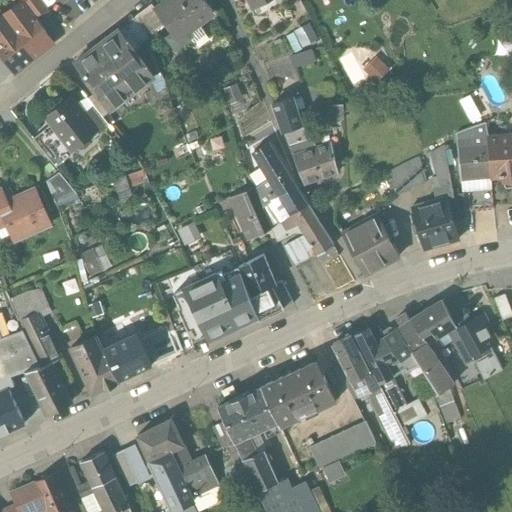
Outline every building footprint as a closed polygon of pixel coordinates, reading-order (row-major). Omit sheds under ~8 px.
[(47,8),(41,0),(20,0),(22,1),(34,18),(35,17),(47,8)] [(213,13),(204,0),(167,0),(156,9),(167,24),(174,32),(168,37),(176,48),(191,37),(187,32),(213,13)] [(22,1),(0,17),(0,53),(14,73),(53,43),(35,17),(34,18),(22,1)] [(153,4),(134,18),(149,37),(167,24),(156,9),(153,4)] [(137,46),(149,37),(134,18),(122,26),(137,46)] [(287,34),(297,52),(322,40),(313,21),(287,34)] [(137,46),(122,26),(120,29),(119,28),(94,48),(129,95),(144,84),(141,81),(152,73),(134,48),(137,46)] [(129,95),(94,48),(75,62),(94,87),(96,86),(99,90),(112,108),(113,107),(129,95)] [(311,50),(291,56),(294,68),(315,61),(311,50)] [(99,90),(88,98),(103,116),(113,108),(113,107),(112,108),(99,90)] [(97,130),(71,97),(46,116),(52,124),(72,149),(73,148),(97,130)] [(307,138),(292,98),(273,105),(289,145),(307,138)] [(343,105),(333,105),(334,119),(344,118),(343,105)] [(457,132),(461,180),(490,178),(487,140),(485,122),(457,132)] [(52,124),(33,139),(56,166),(75,151),(73,148),(72,149),(52,124)] [(331,143),(316,148),(312,136),(307,138),(289,145),(304,184),(338,172),(331,143)] [(511,137),(487,140),(490,178),(511,175),(511,137)] [(307,205),(269,143),(254,152),(266,171),(264,172),(292,213),(307,205)] [(444,145),(430,152),(438,178),(449,175),(444,145)] [(418,158),(389,172),(395,194),(411,189),(410,186),(426,181),(418,158)] [(62,204),(79,195),(66,170),(48,179),(62,204)] [(451,184),(435,189),(438,201),(447,199),(447,200),(453,198),(453,197),(451,184)] [(491,186),(468,188),(470,212),(493,210),(491,186)] [(253,187),(231,197),(248,239),(271,229),(253,187)] [(2,189),(0,189),(0,224),(8,221),(15,239),(50,224),(34,188),(17,196),(17,197),(7,202),(2,189)] [(465,219),(463,194),(453,197),(453,198),(447,200),(454,222),(465,219)] [(438,201),(412,209),(413,215),(409,217),(417,245),(422,243),(424,250),(459,239),(454,222),(447,200),(447,199),(438,201)] [(333,245),(307,205),(292,213),(299,224),(306,234),(305,235),(317,255),(333,245)] [(292,213),(280,222),(286,231),(299,224),(292,213)] [(377,215),(342,233),(364,276),(400,257),(377,215)] [(304,236),(283,247),(295,268),(315,256),(304,236)] [(105,242),(83,252),(93,274),(115,264),(105,242)] [(263,256),(239,267),(250,296),(271,286),(275,285),(263,256)] [(222,267),(172,290),(197,344),(279,305),(271,286),(250,296),(239,267),(225,274),(222,267)] [(40,289),(28,292),(38,312),(49,307),(40,289)] [(28,292),(10,299),(19,321),(38,312),(28,292)] [(511,314),(505,295),(494,299),(502,322),(511,318),(511,314)] [(100,302),(89,305),(94,318),(104,314),(100,302)] [(457,330),(442,302),(409,322),(420,337),(431,331),(436,338),(447,332),(466,367),(474,363),(471,357),(456,330),(457,330)] [(61,358),(38,312),(19,321),(22,326),(23,330),(26,338),(39,364),(41,367),(51,363),(61,358)] [(409,322),(404,315),(395,321),(400,329),(397,331),(412,353),(426,345),(420,337),(409,322)] [(457,330),(456,330),(471,357),(489,348),(479,327),(484,324),(480,318),(457,330)] [(397,331),(396,330),(389,329),(380,334),(383,339),(400,361),(412,354),(412,353),(397,331)] [(23,330),(0,338),(0,378),(11,375),(11,376),(28,370),(28,369),(39,364),(26,338),(23,330)] [(377,343),(369,330),(354,336),(372,371),(378,384),(380,388),(390,406),(403,399),(392,378),(405,371),(406,373),(420,368),(412,354),(400,361),(383,339),(377,343)] [(174,331),(143,346),(152,365),(182,351),(174,331)] [(137,333),(104,348),(119,380),(152,365),(143,346),(137,333)] [(104,348),(98,335),(71,348),(92,393),(119,380),(104,348)] [(368,372),(351,338),(333,345),(347,373),(359,397),(380,388),(378,384),(372,371),(368,372)] [(453,385),(426,345),(412,353),(412,354),(420,368),(438,395),(453,385)] [(489,348),(471,357),(474,363),(483,381),(501,371),(489,348)] [(61,358),(51,363),(60,382),(71,377),(61,358)] [(317,362),(261,387),(277,423),(279,427),(335,402),(317,362)] [(51,363),(41,367),(39,364),(28,369),(28,370),(35,384),(33,385),(41,403),(46,415),(71,403),(64,388),(60,382),(51,363)] [(359,397),(347,373),(341,376),(353,400),(359,397)] [(11,375),(0,378),(0,436),(27,424),(18,398),(13,382),(11,376),(11,375)] [(261,387),(218,407),(225,423),(242,461),(256,455),(247,436),(277,423),(261,387)] [(417,460),(380,388),(359,397),(366,412),(378,406),(391,430),(385,433),(402,467),(417,460)] [(171,421),(137,436),(149,462),(170,452),(172,451),(187,483),(211,471),(205,457),(191,463),(171,421)] [(365,422),(309,448),(319,470),(375,443),(365,422)] [(242,461),(225,423),(213,428),(223,450),(228,448),(242,480),(250,477),(242,461)] [(134,447),(123,452),(137,484),(147,479),(141,467),(143,467),(134,447)] [(137,484),(123,452),(113,456),(128,488),(137,484)] [(149,462),(148,463),(170,511),(171,511),(192,502),(190,498),(184,484),(170,452),(149,462)] [(283,495),(263,452),(256,455),(242,461),(250,477),(265,511),(290,511),(289,508),(298,504),(292,491),(283,495)] [(103,453),(81,463),(90,483),(93,489),(115,479),(103,453)] [(187,483),(184,484),(190,498),(218,485),(211,471),(187,483)] [(71,511),(55,475),(36,483),(36,484),(11,495),(17,507),(18,511),(38,511),(47,508),(48,511),(71,511)] [(115,479),(93,489),(95,493),(104,511),(130,511),(129,509),(115,479)] [(90,483),(77,489),(81,500),(95,493),(93,489),(90,483)] [(318,511),(305,484),(292,491),(298,504),(301,511),(318,511)]
